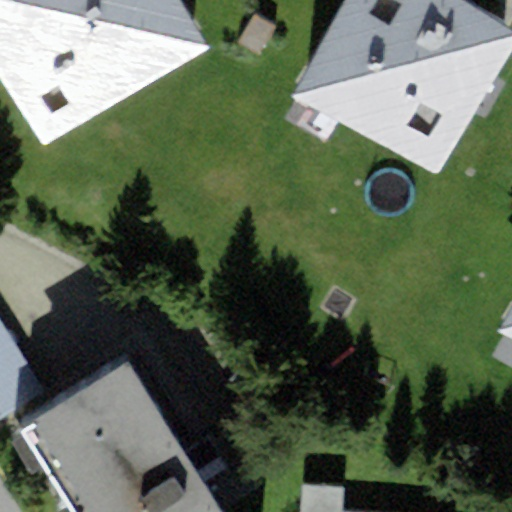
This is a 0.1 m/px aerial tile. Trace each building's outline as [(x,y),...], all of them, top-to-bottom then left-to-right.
[(0,0),(0,79),(43,149),(208,47),(178,0),(0,0)] [(435,175),(511,42),(511,30),(460,0),(349,0),(295,94),(435,175)] [(511,302),(495,331),(511,340),(511,302)] [(0,417),(41,392),(0,325),(0,417)] [(219,511),(126,362),(30,421),(34,426),(21,435),(68,511),(219,511)] [(299,511),(342,511),(344,488),(301,486),(299,511)]
